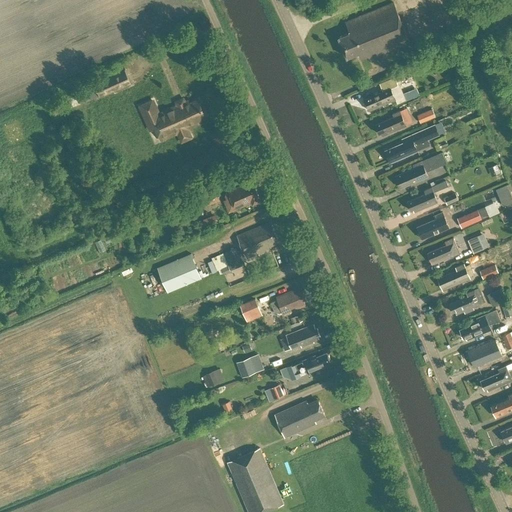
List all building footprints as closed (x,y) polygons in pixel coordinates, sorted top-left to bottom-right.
[(350,33),(339,38),(347,58),(358,53),(361,59),(368,56),(369,58),(410,42),(394,3),(345,23),(350,33)] [(91,83),(96,94),(97,98),(129,84),(123,69),(91,83)] [(394,77),(379,83),(382,88),(383,91),(364,100),(368,108),(369,111),(372,110),(396,99),(391,88),(398,85),(394,77)] [(72,106),(97,96),(93,87),(68,97),(72,106)] [(154,101),(141,107),(147,121),(153,119),(162,140),(179,133),(183,142),(192,138),(188,129),(199,124),(198,121),(206,117),(199,101),(190,105),(189,102),(160,115),(154,101)] [(431,109),(416,115),(420,122),(434,116),(431,109)] [(382,135),(406,125),(400,111),(392,114),(394,117),(375,125),(379,134),(381,133),(382,135)] [(404,143),(386,151),(389,159),(392,158),(393,161),(417,151),(414,145),(438,135),(434,126),(403,140),(404,143)] [(446,163),(442,153),(422,161),(421,161),(413,165),(414,168),(396,176),(401,188),(428,176),(426,172),(446,163)] [(245,185),(229,191),(236,209),(252,202),(252,204),(261,201),(254,183),(246,186),(245,185)] [(499,188),(507,207),(511,205),(511,186),(511,183),(499,188)] [(432,187),(424,191),(425,194),(407,202),(410,211),(413,209),(414,212),(438,202),(432,187)] [(201,196),(203,200),(206,206),(219,200),(215,190),(201,196)] [(459,199),(456,193),(444,198),(447,204),(459,199)] [(488,215),(484,206),(456,218),(460,227),(488,215)] [(422,239),(449,227),(443,212),(434,216),(435,219),(417,227),(422,239)] [(219,223),(215,214),(203,219),(206,228),(219,223)] [(268,223),(237,235),(247,258),(271,248),(271,246),(277,244),(275,241),(278,239),(273,227),(270,228),(268,223)] [(484,249),(478,236),(468,240),(473,253),(484,249)] [(432,265),(460,253),(453,238),(445,241),(446,245),(428,253),(432,265)] [(217,271),(222,268),(224,275),(231,272),(228,266),(226,260),(239,255),(236,248),(211,258),(217,271)] [(201,278),(191,253),(157,267),(168,292),(201,278)] [(438,278),(443,290),(470,279),(464,263),(455,267),(457,270),(438,278)] [(498,273),(495,264),(480,270),(483,279),(498,273)] [(300,292),(299,289),(296,290),(276,297),(278,300),(271,303),(275,314),(281,311),(283,315),(306,306),(304,302),(307,300),(303,291),(300,292)] [(506,300),(503,294),(501,289),(493,292),(492,293),(487,295),(490,300),(492,306),(502,302),(506,300)] [(473,307),(480,304),(474,290),(467,293),(468,296),(449,304),(453,313),(455,312),(456,314),(464,311),(465,313),(474,309),(473,307)] [(260,313),(254,299),(240,305),(245,318),(260,313)] [(467,340),(491,329),(489,325),(500,320),(496,310),(477,318),(479,322),(460,329),(463,338),(466,337),(467,340)] [(315,329),(314,324),(286,334),(286,336),(280,338),(284,348),(291,346),(292,349),(301,346),(301,347),(313,343),(313,341),(319,339),(318,336),(321,335),(318,328),(315,329)] [(206,341),(215,337),(212,330),(203,334),(206,341)] [(489,347),(470,355),(474,364),(477,363),(478,365),(502,355),(496,340),(488,344),(489,347)] [(262,352),(238,361),(244,377),(267,368),(262,352)] [(317,356),(288,368),(293,379),(300,376),(299,372),(307,369),(308,373),(321,367),(321,366),(330,362),(327,354),(317,358),(317,356)] [(511,363),(506,366),(498,369),(500,373),(481,380),(480,380),(484,390),(487,389),(488,391),(511,380),(511,379),(508,371),(511,369),(511,363)] [(218,382),(213,371),(206,374),(211,386),(218,382)] [(284,396),(280,384),(269,388),(274,400),(284,396)] [(491,405),(495,415),(498,413),(499,416),(511,410),(511,393),(509,395),(510,398),(491,405)] [(229,412),(236,409),(232,400),(225,403),(229,412)] [(314,420),(325,416),(318,401),(308,405),(307,401),(274,415),(284,438),(311,426),(310,424),(315,422),(314,420)] [(507,443),(511,440),(511,426),(501,431),(507,443)] [(260,448),(227,462),(248,511),(265,511),(284,504),(260,448)]
